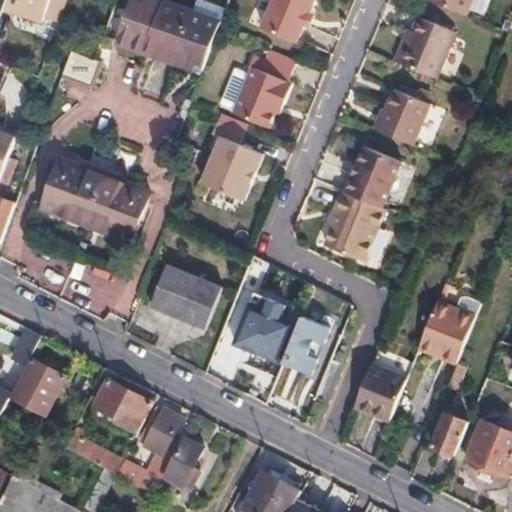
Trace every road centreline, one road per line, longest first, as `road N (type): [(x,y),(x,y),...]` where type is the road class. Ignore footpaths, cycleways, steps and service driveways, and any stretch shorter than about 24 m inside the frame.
road 1 (residential): [(368,0),(270,239),(392,301),(329,457)]
road 2 (residential): [(329,457),(0,292)]
road 3 (residential): [(437,511),(329,457)]
